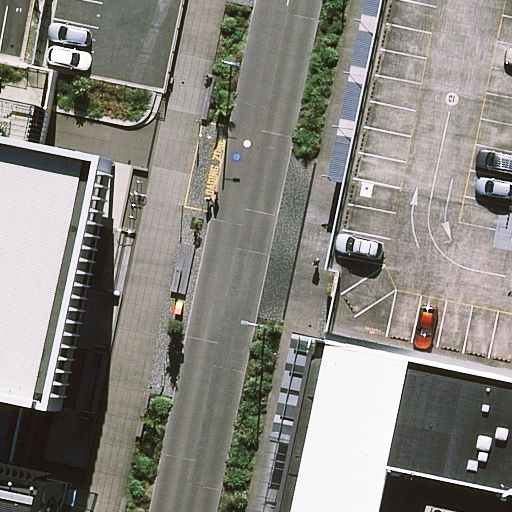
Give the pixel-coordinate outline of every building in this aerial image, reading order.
[(0,0),(0,35),(29,42),(38,0),(0,0)] [(511,0),(392,0),(344,234),(338,263),(353,266),(340,325),(511,361),(511,0)] [(68,403),(120,150),(41,135),(48,102),(0,91),(0,388),(27,394),(68,403)] [(511,511),(511,361),(340,325),(338,334),(328,332),(326,345),(321,344),(286,511),(511,511)] [(0,459),(13,462),(27,394),(0,388),(0,459)] [(0,511),(63,511),(71,474),(13,462),(0,459),(0,511)]
